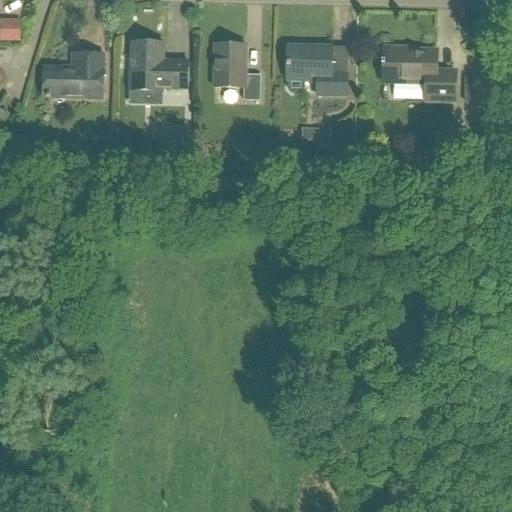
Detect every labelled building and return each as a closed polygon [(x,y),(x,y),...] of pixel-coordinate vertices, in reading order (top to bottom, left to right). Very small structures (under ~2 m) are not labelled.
[(21,23),(5,23),(5,29),(0,28),(0,42),(20,43),(21,23)] [(188,94),(189,64),(165,64),(165,47),(132,46),(130,95),(164,95),(164,93),(188,94)] [(302,96),(305,92),(306,81),(318,81),(318,95),(348,96),(348,74),(331,74),(332,47),(313,47),(313,51),(288,51),(287,92),(292,95),(302,96)] [(260,104),(261,79),(246,79),(247,49),(216,48),(214,91),(244,92),(244,104),(260,104)] [(454,104),(455,74),(436,74),(436,54),(406,54),(406,52),(385,52),(384,85),(426,86),(426,103),(454,104)] [(104,101),(104,57),(74,57),(73,70),(44,70),(44,100),(104,101)] [(482,105),(482,80),(464,79),(464,105),(482,105)] [(153,153),(168,153),(168,134),(153,133),(153,153)] [(329,152),(330,136),(301,135),(301,151),(329,152)] [(481,152),(481,140),(444,139),(444,157),(446,157),(446,160),(481,161),(481,152)] [(456,213),(456,223),(455,231),(465,232),(467,208),(457,207),(456,213)]
